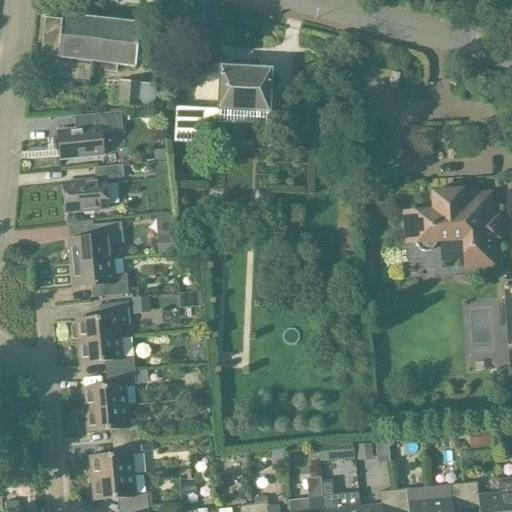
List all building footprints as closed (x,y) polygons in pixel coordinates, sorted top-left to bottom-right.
[(40,79),(86,84),(93,20),(63,17),(62,22),(45,20),(41,57),(40,79)] [(90,84),(92,64),(105,66),(104,72),(116,74),(117,67),(135,69),(140,25),(93,20),(86,84),(90,84)] [(285,127),(286,114),(268,113),(271,71),(221,68),(219,111),(175,108),(174,143),(201,144),(202,124),(219,124),(285,127)] [(116,105),(138,108),(141,84),(118,81),(116,105)] [(61,160),(105,156),(103,135),(123,133),(121,113),(75,117),(77,131),(59,132),(61,160)] [(66,213),(108,210),(105,180),(124,178),(123,166),(96,169),(97,180),(64,183),(66,213)] [(404,213),(405,243),(416,242),(416,246),(417,248),(419,250),(421,252),(423,253),(426,253),(428,253),(431,251),(434,249),(435,246),(436,244),(436,241),(472,239),(474,268),(494,267),(493,238),(498,238),(496,217),(492,218),(490,194),(462,196),(461,191),(458,191),(458,190),(434,192),(431,192),(433,212),(404,213)] [(92,238),(68,240),(70,264),(113,261),(112,245),(124,244),(122,223),(91,226),(92,238)] [(158,255),(175,254),(173,236),(157,236),(158,255)] [(357,252),(358,239),(341,239),(341,252),(357,252)] [(128,295),(127,275),(114,276),(113,261),(70,264),(73,288),(97,286),(98,298),(128,295)] [(511,349),(511,286),(503,287),(508,350),(511,349)] [(133,315),(151,313),(149,297),(131,300),(133,315)] [(78,343),(121,338),(120,326),(130,325),(130,317),(129,303),(102,306),(104,318),(76,321),(78,343)] [(108,363),(109,375),(135,372),(134,358),(123,359),(121,338),(78,343),(80,366),(108,363)] [(85,412),(127,408),(125,386),(137,385),(135,372),(109,375),(110,387),(83,390),(85,412)] [(115,431),(116,443),(142,440),(140,427),(129,428),(127,408),(85,412),(87,434),(115,431)] [(492,448),(491,431),(478,432),(479,449),(492,448)] [(90,459),(92,480),(134,476),(132,455),(143,454),(142,440),(116,443),(117,456),(90,459)] [(371,446),(319,448),(320,459),(372,457),(371,446)] [(121,500),(122,511),(148,509),(147,496),(136,497),(134,476),(92,480),(94,503),(121,500)] [(511,511),(511,479),(498,481),(499,494),(500,494),(501,511),(511,511)] [(476,483),(463,485),(466,510),(478,509),(478,511),(501,511),(500,494),(499,494),(478,496),(476,483)] [(463,485),(428,488),(430,511),(451,511),(452,511),(466,510),(463,485)] [(430,511),(428,488),(393,492),(395,511),(430,511)] [(381,506),(359,508),(358,511),(395,511),(393,492),(379,493),(381,506)] [(358,511),(359,508),(358,493),(323,496),(324,511),(358,511)] [(323,496),(323,499),(309,500),(288,502),(288,511),(324,511),(323,496)]
